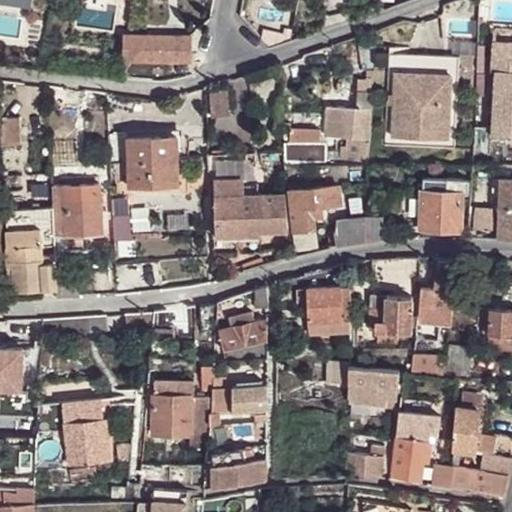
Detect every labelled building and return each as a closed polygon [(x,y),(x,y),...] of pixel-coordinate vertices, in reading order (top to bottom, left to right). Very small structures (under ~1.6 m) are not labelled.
[(374,71),(377,31),(370,34),(370,37),(370,41),(368,41),(370,45),(359,46),(363,72),(374,71)] [(192,34),(124,34),(122,60),(191,60),(192,34)] [(493,72),(497,72),(493,136),(511,137),(511,43),(494,42),(493,72)] [(385,51),(382,135),(389,135),(392,71),(447,73),(454,73),(455,54),(385,51)] [(447,73),(392,71),(389,135),(444,138),(447,73)] [(444,138),(389,135),(382,135),(381,144),(451,147),(452,138),(454,73),(447,73),(444,138)] [(229,88),(210,89),(212,117),(231,116),(229,88)] [(329,106),(327,136),(365,138),(371,138),(373,92),(366,92),(358,91),(357,108),(329,106)] [(0,113),(1,146),(22,145),(22,112),(0,113)] [(491,126),(471,125),(469,153),(489,154),(491,126)] [(292,129),(293,141),(322,141),(322,130),(292,129)] [(178,136),(130,137),(130,140),(130,162),(130,187),(179,186),(178,159),(179,152),(178,136)] [(358,142),(357,156),(369,157),(371,138),(365,138),(364,142),(358,142)] [(130,140),(109,140),(111,162),(130,162),(130,140)] [(328,155),(327,142),(322,141),(293,141),(286,141),(287,153),(287,160),(328,161),(328,155)] [(327,142),(328,155),(337,155),(337,142),(327,142)] [(342,156),(353,156),(353,144),(342,145),(342,156)] [(421,228),(462,230),(463,192),(468,192),(469,170),(464,170),(464,179),(424,176),(421,228)] [(218,180),(218,195),(259,194),(259,184),(236,185),(236,180),(218,180)] [(511,182),(504,182),(501,240),(511,240),(511,182)] [(101,211),(99,183),(52,185),(53,209),(54,235),(69,236),(101,234),(102,227),(107,227),(107,210),(101,211)] [(341,186),(313,188),(292,191),(294,208),(314,206),(314,207),(323,206),(343,204),(341,186)] [(291,231),(289,193),(261,194),(262,232),(291,231)] [(216,195),(217,237),(262,237),(262,232),(261,194),(259,194),(218,195),(216,195)] [(113,199),(114,216),(131,216),(130,199),(113,199)] [(314,207),(314,206),(294,208),(296,234),(317,232),(315,218),(314,207)] [(314,207),(315,218),(324,217),(323,206),(314,207)] [(14,267),(14,293),(57,291),(56,274),(55,252),(54,235),(53,209),(7,210),(9,267),(14,267)] [(495,232),(497,212),(477,210),(476,230),(495,232)] [(131,216),(114,216),(115,241),(132,240),(132,235),(131,216)] [(366,242),(368,216),(338,221),(337,233),(336,233),(338,248),(366,242)] [(383,241),(385,217),(368,216),(366,242),(383,241)] [(318,249),(317,232),(296,234),(297,252),(318,249)] [(54,235),(55,252),(70,251),(69,236),(54,235)] [(372,260),(370,260),(372,286),(419,285),(418,258),(395,259),(372,260)] [(456,269),(457,261),(438,261),(437,269),(456,269)] [(419,307),(451,310),(456,269),(437,269),(435,288),(422,287),(419,307)] [(56,298),(81,296),(80,272),(56,274),(57,291),(56,298)] [(278,282),(278,289),(308,287),(308,323),(329,322),(329,331),(350,330),(350,321),(349,286),(342,286),(318,287),(318,272),(278,282)] [(228,362),(267,359),(267,320),(255,322),(252,306),(267,305),(268,285),(234,296),(238,315),(230,317),(232,328),(220,330),(224,351),(226,350),(228,362)] [(385,324),(387,296),(372,295),(370,323),(377,324),(385,324)] [(384,332),(398,332),(410,333),(413,298),(387,296),(385,324),(384,332)] [(199,305),(201,330),(215,329),(217,301),(199,305)] [(419,307),(418,322),(449,325),(451,310),(419,307)] [(483,309),(481,334),(488,335),(490,310),(483,309)] [(511,356),(511,311),(490,310),(488,335),(488,354),(511,356)] [(144,313),(125,314),(126,338),(142,337),(144,313)] [(101,316),(89,317),(90,333),(105,332),(104,316),(101,316)] [(89,317),(43,319),(43,336),(90,334),(90,333),(89,317)] [(377,324),(376,331),(378,332),(384,332),(385,324),(377,324)] [(173,331),(152,329),(151,342),(172,343),(173,331)] [(397,343),(398,332),(384,332),(378,332),(377,342),(397,343)] [(471,348),(448,345),(446,362),(445,362),(444,365),(444,367),(443,376),(459,377),(464,378),(464,368),(469,369),(471,348)] [(351,367),(351,362),(328,362),(327,384),(350,385),(350,382),(351,367)] [(203,365),(203,390),(212,391),(212,390),(212,377),(213,365),(203,365)] [(443,376),(444,367),(417,365),(416,373),(443,376)] [(350,401),(350,402),(388,405),(389,398),(397,399),(400,372),(351,367),(350,382),(350,385),(350,401)] [(211,413),(210,424),(218,423),(218,413),(255,410),(255,421),(266,420),(267,384),(262,385),(262,380),(236,381),(236,386),(232,387),(232,389),(227,389),(225,375),(212,377),(212,390),(212,391),(211,413)] [(154,381),(154,396),(194,396),(193,381),(154,381)] [(464,394),(463,408),(477,409),(479,396),(464,394)] [(154,396),(153,437),(190,437),(207,437),(209,397),(194,396),(154,396)] [(65,410),(69,465),(109,461),(105,407),(65,410)] [(457,407),(453,451),(461,453),(476,454),(478,433),(481,410),(477,409),(463,408),(457,407)] [(364,410),(362,419),(375,420),(376,411),(364,410)] [(441,415),(400,411),(397,436),(392,479),(420,484),(421,480),(423,465),(423,461),(429,462),(431,443),(432,436),(432,434),(439,435),(441,415)] [(497,436),(478,433),(476,454),(483,455),(483,454),(494,455),(511,457),(511,438),(497,437),(497,436)] [(207,437),(190,437),(189,450),(207,450),(208,441),(209,437),(207,437)] [(350,437),(350,473),(381,478),(386,443),(350,437)] [(213,466),(211,487),(266,478),(267,446),(213,453),(213,466)] [(461,453),(453,451),(452,466),(452,467),(459,468),(461,453)] [(511,457),(494,455),(483,454),(483,455),(480,472),(511,476),(511,470),(511,457)] [(452,467),(452,466),(433,464),(431,485),(441,487),(450,489),(452,467)] [(505,497),(511,476),(480,472),(459,468),(452,467),(450,489),(505,497)] [(96,468),(70,470),(71,481),(97,479),(96,468)] [(33,484),(32,476),(22,477),(22,484),(33,484)] [(153,500),(186,503),(188,489),(154,487),(153,500)] [(226,511),(227,504),(228,501),(230,493),(211,497),(208,511),(226,511)] [(153,500),(151,511),(185,511),(186,503),(153,500)]
